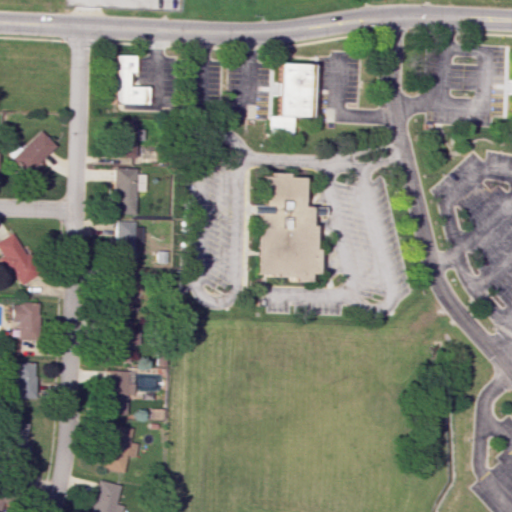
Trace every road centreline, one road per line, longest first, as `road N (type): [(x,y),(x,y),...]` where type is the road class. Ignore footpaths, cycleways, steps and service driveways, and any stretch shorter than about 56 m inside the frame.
road 1 (residential): [(511,17),(390,12),(261,32),(0,21)]
road 2 (residential): [(50,511),(67,414),(72,209)]
road 3 (residential): [(72,209),(83,25)]
